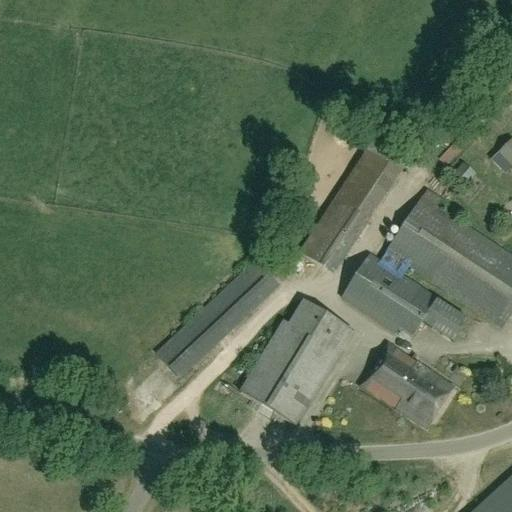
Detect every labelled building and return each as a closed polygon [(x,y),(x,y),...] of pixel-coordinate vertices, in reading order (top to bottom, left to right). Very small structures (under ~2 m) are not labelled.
[(511,142),(511,141),(498,154),(511,167),(509,170),(511,173),(511,142)] [(412,337),(424,318),(435,301),(436,300),(401,277),(407,267),(501,329),(511,312),(511,258),(421,199),(379,263),(369,256),(341,299),(394,334),(398,328),(412,337)] [(366,225),(332,202),(299,253),(327,272),(335,261),(340,264),(366,225)] [(254,262),(155,356),(177,378),(275,285),(254,262)] [(436,300),(435,301),(424,318),(421,323),(451,343),(466,320),(436,300)] [(288,326),(283,323),(239,393),(293,427),(352,333),(303,302),(288,326)] [(426,431),(453,389),(387,345),(376,361),(385,367),(378,376),(370,371),(359,387),(426,431)] [(165,376),(143,395),(159,412),(181,393),(165,376)] [(511,511),(511,479),(476,511),(511,511)] [(433,511),(427,501),(407,511),(433,511)]
